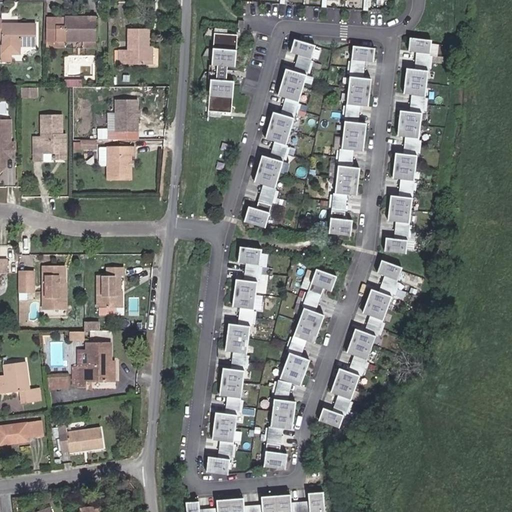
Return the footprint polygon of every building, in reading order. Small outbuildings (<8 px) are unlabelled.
[(9,15),(1,14),(0,35),(9,35),(8,50),(16,51),(25,51),(26,43),(43,44),(44,23),(8,21),(9,15)] [(65,28),(73,28),(73,17),(54,17),(55,47),(104,47),(104,40),(65,40),(65,28)] [(65,40),(104,40),(104,17),(73,17),(73,28),(65,28),(65,40)] [(127,63),(157,63),(157,46),(157,27),(137,28),(137,49),(127,49),(127,63)] [(238,64),(240,33),(226,32),(226,27),(218,27),(215,62),(220,62),(219,77),(214,76),(211,111),(220,112),(220,108),(234,109),(237,78),(228,77),(223,77),(224,62),(229,63),(238,64)] [(431,55),(432,42),(411,40),(410,52),(419,54),(431,55)] [(313,62),(317,50),(297,44),(294,56),(302,58),(313,62)] [(373,63),(375,51),(354,49),(353,61),(364,62),(373,63)] [(429,73),(431,55),(419,54),(417,71),(429,73)] [(308,78),(313,62),(302,58),(297,75),(308,78)] [(362,80),(364,62),(353,61),(351,78),(362,80)] [(426,98),(429,73),(417,71),(408,70),(405,96),(414,97),(426,98)] [(300,104),(308,78),(297,75),(289,72),(281,99),(290,101),(300,104)] [(76,83),(94,83),(94,74),(76,74),(76,83)] [(368,108),(371,81),(362,80),(351,78),(348,106),(359,107),(368,108)] [(424,115),(426,98),(414,97),(412,114),(423,115),(424,115)] [(148,132),(149,116),(149,110),(149,101),(127,100),(127,131),(148,132)] [(295,121),(300,104),(290,101),(284,118),(295,121)] [(348,106),(346,123),(357,124),(359,107),(348,106)] [(60,150),(70,150),(70,132),(71,113),(51,113),(51,134),(41,135),(41,158),(59,158),(60,150)] [(420,141),(423,115),(412,114),(402,113),(399,139),(408,140),(420,141)] [(23,138),(19,138),(19,116),(0,115),(0,166),(7,167),(12,162),(12,157),(16,152),(23,153),(23,138)] [(288,147),(295,121),(284,118),(276,115),(268,141),(278,144),(288,147)] [(363,153),(366,125),(357,124),(346,123),(342,150),(353,152),(363,153)] [(59,158),(74,157),(75,132),(70,132),(70,150),(60,150),(59,158)] [(418,157),(420,141),(408,140),(406,156),(418,157)] [(284,164),(289,147),(288,147),(278,144),(273,161),(284,164)] [(146,156),(146,148),(110,147),(110,163),(112,165),(118,165),(118,179),(142,179),(142,168),(142,161),(142,156),(146,156)] [(341,150),(339,168),(350,169),(353,152),(342,150),(341,150)] [(415,183),(418,157),(406,156),(397,155),(394,180),(403,182),(415,183)] [(276,190),(284,164),(273,161),(264,158),(256,184),(267,187),(276,190)] [(356,197),(359,170),(350,169),(339,168),(336,195),(347,196),(356,197)] [(415,183),(403,182),(401,199),(413,200),(415,183)] [(272,207),(277,190),(276,190),(267,187),(262,204),(272,207)] [(336,195),(335,195),(334,203),(344,205),(346,205),(347,196),(336,195)] [(410,226),(413,200),(401,199),(391,198),(388,224),(398,225),(410,226)] [(344,205),(334,203),(333,212),(343,213),(344,205)] [(265,228),(272,207),(262,204),(260,211),(256,210),(256,211),(252,210),(248,223),(265,228)] [(348,236),(350,222),(342,221),(343,213),(333,212),(330,234),(348,236)] [(410,226),(398,225),(397,239),(409,241),(410,226)] [(407,254),(409,241),(397,239),(388,238),(386,251),(407,254)] [(262,265),(264,252),(243,249),(241,262),(250,263),(262,265)] [(0,281),(10,282),(10,269),(17,268),(17,256),(0,255),(0,281)] [(73,281),(76,281),(76,263),(54,263),(53,300),(73,301),(73,281)] [(259,281),(262,265),(250,263),(248,279),(259,281)] [(400,284),(404,272),(384,264),(380,277),(388,280),(400,284)] [(130,292),(131,277),(134,276),(135,267),(118,266),(117,272),(107,272),(106,305),(107,305),(107,312),(125,313),(125,305),(127,305),(127,291),(130,292)] [(29,287),(44,287),(44,272),(29,271),(29,287)] [(332,292),(337,279),(319,272),(311,293),(321,297),(324,290),(332,292)] [(256,309),(259,281),(248,279),(239,278),(235,306),(244,307),(256,309)] [(400,284),(388,280),(383,294),(394,299),(400,284)] [(53,306),(75,306),(76,281),(73,281),(73,301),(53,300),(53,306)] [(385,323),(394,299),(383,294),(374,291),(365,315),(373,318),(384,322),(385,323)] [(311,293),(306,307),(316,311),(321,297),(311,293)] [(252,325),(254,325),(256,309),(244,307),(242,324),(252,325)] [(314,343),(325,314),(316,311),(306,307),(295,335),(296,335),(307,340),(314,343)] [(384,322),(373,318),(367,333),(379,337),(384,322)] [(94,329),(108,329),(108,320),(94,320),(94,329)] [(249,353),(252,325),(242,324),(232,322),(228,350),(237,351),(249,353)] [(370,361),(379,337),(367,333),(359,330),(350,354),(357,357),(368,361),(370,361)] [(296,335),(289,352),(290,353),(300,356),(307,340),(296,335)] [(121,374),(121,355),(121,343),(97,344),(97,354),(88,354),(88,366),(80,366),(80,386),(94,386),(94,374),(97,374),(121,374)] [(88,354),(97,354),(97,344),(88,344),(88,354)] [(235,369),(247,370),(249,353),(237,351),(235,369)] [(300,387),(310,360),(300,356),(290,353),(280,379),(291,383),(300,387)] [(368,361),(357,357),(352,371),(363,375),(368,361)] [(50,386),(40,387),(37,359),(16,361),(17,372),(19,389),(32,388),(34,400),(52,398),(50,386)] [(243,398),(247,370),(235,369),(226,367),(222,395),(231,397),(243,398)] [(354,400),(363,375),(352,371),(343,368),(334,392),(341,395),(353,399),(354,400)] [(12,390),(19,389),(17,372),(10,372),(12,390)] [(60,390),(78,390),(78,377),(59,377),(60,390)] [(272,400),(284,400),(291,383),(280,379),(272,400)] [(353,399),(341,395),(335,412),(346,416),(353,399)] [(240,415),(241,415),(243,398),(231,397),(229,414),(240,415)] [(292,429),(293,401),(284,400),(272,400),(271,428),(281,428),(292,429)] [(342,428),(346,416),(335,412),(327,409),(323,421),(342,428)] [(236,443),(240,415),(229,414),(219,412),(215,440),(224,441),(236,443)] [(49,433),(54,432),(52,418),(46,419),(49,433)] [(42,434),(49,433),(46,419),(9,425),(13,445),(42,439),(42,434)] [(80,450),(114,446),(112,428),(78,432),(77,424),(69,424),(71,449),(79,448),(80,450)] [(271,428),(270,428),(268,445),(279,445),(280,446),(281,428),(271,428)] [(236,443),(224,441),(222,459),(232,461),(234,461),(236,443)] [(285,468),(286,454),(278,453),(279,445),(268,445),(267,467),(285,468)] [(230,476),(232,461),(222,459),(211,458),(209,473),(230,476)] [(325,511),(324,493),(309,494),(310,503),(310,511),(325,511)] [(293,511),(293,505),(292,496),(262,498),(263,507),(263,511),(293,511)] [(245,511),(245,508),(245,499),(217,501),(218,510),(218,511),(245,511)] [(200,511),(200,502),(187,503),(187,511),(200,511)]
